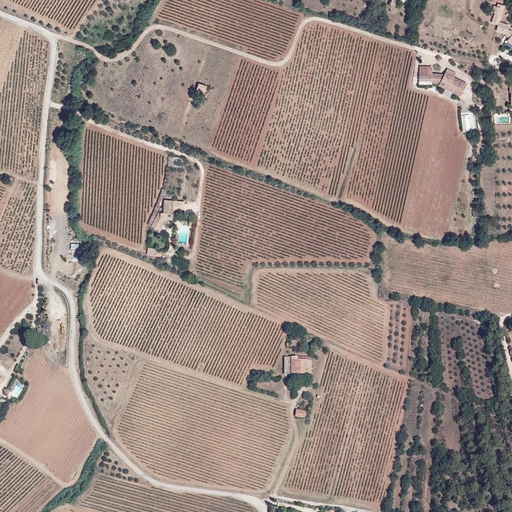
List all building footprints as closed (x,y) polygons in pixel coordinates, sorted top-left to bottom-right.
[(500,22),(505,6),(498,3),(497,6),(494,5),(492,13),(494,14),(491,23),(499,25),(500,22)] [(510,25),(500,22),(499,25),(497,32),(506,35),(508,29),(510,25)] [(422,69),(421,79),(434,80),(435,69),(431,69),(422,69)] [(436,81),(442,83),(447,71),(437,70),(436,81)] [(447,71),(442,83),(445,84),(447,83),(465,91),(469,82),(447,71)] [(207,85),(208,79),(200,77),(198,82),(207,85)] [(445,84),(442,83),(441,84),(463,94),(465,91),(447,83),(445,84)] [(470,112),(461,114),(464,129),(471,128),(469,118),(471,117),(470,112)] [(159,206),(153,216),(150,221),(153,222),(157,224),(163,213),(166,213),(170,214),(172,214),(174,196),(164,195),(163,203),(163,206),(159,206)] [(166,213),(163,213),(157,224),(159,226),(166,213)] [(71,242),(72,250),(80,249),(79,241),(71,242)] [(308,368),(308,365),(308,357),(295,358),(294,355),(281,356),(282,373),(308,371),(308,368)] [(19,397),(24,383),(16,380),(10,394),(19,397)]
